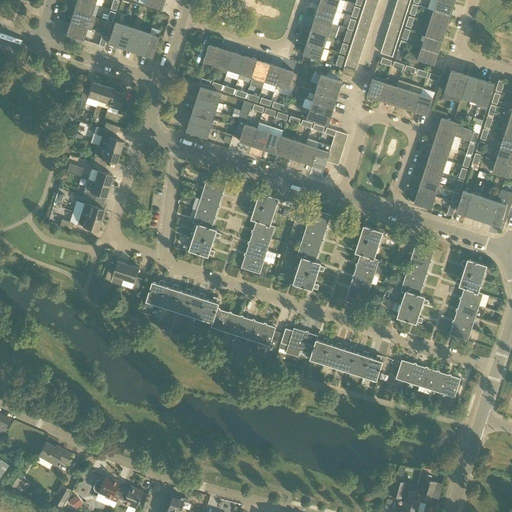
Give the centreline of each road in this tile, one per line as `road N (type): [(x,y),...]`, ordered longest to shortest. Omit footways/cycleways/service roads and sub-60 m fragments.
road 1 (residential): [(497,369),(164,260)]
road 2 (residential): [(508,251),(175,145)]
road 3 (residential): [(304,511),(142,470),(0,405)]
road 4 (residential): [(164,260),(112,240),(148,118)]
road 5 (residential): [(160,82),(39,44)]
